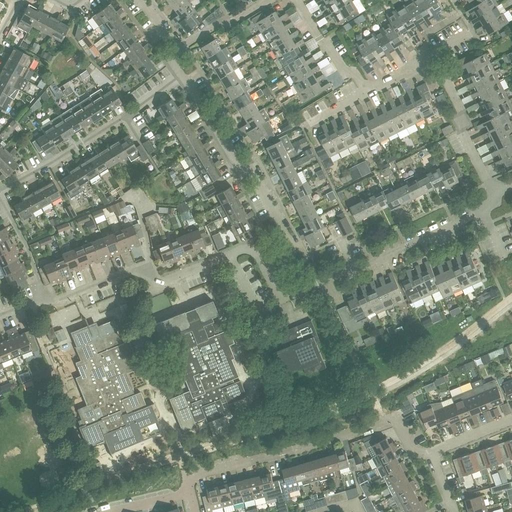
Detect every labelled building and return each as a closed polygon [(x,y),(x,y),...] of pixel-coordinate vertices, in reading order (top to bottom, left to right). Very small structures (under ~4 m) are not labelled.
[(171,0),(169,2),(177,11),(189,1),(187,0),(171,0)] [(332,13),(352,0),(351,0),(333,0),(327,4),(320,8),(322,12),(329,7),(332,13)] [(352,0),(332,13),(325,17),(327,21),(334,16),(338,22),(346,18),(348,21),(360,14),(358,10),(352,0)] [(424,20),(412,0),(404,5),(416,25),(420,32),(423,30),(419,23),(424,20)] [(412,0),(424,20),(429,27),(432,25),(428,18),(433,15),(424,0),(412,0)] [(424,0),(433,15),(437,22),(441,19),(437,12),(443,9),(437,0),(424,0)] [(478,17),(497,5),(494,0),(485,0),(479,3),(465,12),(467,16),(475,12),(478,17)] [(180,23),(196,11),(189,1),(177,11),(179,14),(171,21),(174,25),(179,21),(180,23)] [(31,25),(42,5),(40,4),(37,9),(28,4),(17,25),(25,29),(24,31),(28,33),(31,28),(29,27),(31,25)] [(91,17),(98,27),(122,10),(120,8),(116,11),(110,4),(91,17)] [(42,5),(31,25),(40,31),(49,15),(41,11),(44,6),(42,5)] [(404,5),(395,10),(407,30),(411,37),(415,35),(410,28),(416,25),(404,5)] [(498,6),(497,5),(478,17),(470,21),(473,24),(480,20),(483,25),(501,15),(496,7),(498,6)] [(225,15),(220,7),(205,19),(209,25),(225,15)] [(256,24),(261,33),(281,21),(295,12),(292,7),(285,11),(286,13),(279,17),(275,12),(265,18),(262,13),(252,19),(252,21),(254,24),(256,24)] [(105,36),(110,33),(124,22),(118,15),(123,12),(122,10),(98,27),(105,36)] [(386,16),(391,23),(403,43),(406,41),(402,33),(407,30),(395,10),(386,16)] [(179,21),(174,25),(177,29),(182,25),(188,33),(204,21),(196,12),(197,11),(196,11),(180,23),(179,21)] [(49,15),(40,31),(50,36),(61,16),(59,14),(56,19),(49,15)] [(501,15),(483,25),(476,30),(478,33),(485,29),(489,35),(508,23),(503,14),(501,15)] [(17,25),(21,17),(18,15),(13,24),(16,26),(17,25)] [(61,16),(50,36),(61,42),(69,26),(60,22),(63,17),(61,16)] [(284,26),(281,21),(261,33),(267,41),(287,30),(294,25),(291,22),(284,26)] [(117,42),(135,28),(134,26),(129,30),(124,22),(110,33),(117,42)] [(382,28),(394,48),(398,55),(402,53),(397,46),(403,43),(391,23),(382,28)] [(117,42),(124,51),(137,40),(132,34),(137,30),(135,28),(117,42)] [(389,51),(394,48),(382,28),(374,33),(385,53),(390,60),(393,58),(389,51)] [(272,50),(292,38),(299,34),(297,31),(290,35),(287,30),(267,41),(272,50)] [(374,33),(364,39),(377,59),(381,66),(384,64),(380,56),(385,53),(374,33)] [(278,59),(280,58),(297,47),(304,43),(302,39),(295,44),(292,38),(272,50),(278,59)] [(208,57),(222,49),(215,39),(202,47),(208,57)] [(371,62),(377,59),(364,39),(356,44),(362,54),(357,57),(367,74),(376,69),(371,62)] [(124,65),(142,52),(142,51),(144,50),(145,51),(150,48),(147,44),(142,47),(137,40),(124,51),(130,60),(128,61),(127,60),(123,63),(124,65)] [(215,68),(232,57),(227,47),(222,50),(222,49),(208,57),(215,68)] [(283,67),(302,56),(310,51),(307,48),(300,52),(297,47),(280,58),(284,66),(282,67),(283,67)] [(4,53),(3,55),(23,66),(28,56),(14,48),(9,55),(4,53)] [(149,61),(142,52),(124,65),(125,67),(130,64),(134,69),(129,72),(131,74),(149,61)] [(455,62),(457,67),(457,68),(459,71),(466,68),(469,73),(490,62),(485,53),(471,61),(468,56),(455,62)] [(18,76),(23,66),(3,55),(2,57),(7,60),(3,67),(18,76)] [(288,77),(290,75),(308,65),(315,60),(313,57),(305,61),(302,56),(283,67),(288,77)] [(232,57),(215,68),(221,78),(239,67),(232,57)] [(156,70),(149,61),(131,74),(132,76),(137,73),(142,80),(156,70)] [(474,82),(494,72),(490,62),(469,73),(461,77),(463,80),(471,77),(474,82)] [(293,85),(313,73),(320,69),(318,65),(311,70),(308,65),(290,75),(295,83),(293,84),(293,85)] [(27,81),(18,76),(3,67),(0,72),(0,79),(12,86),(22,91),(27,81)] [(221,78),(227,89),(245,78),(240,69),(240,70),(239,68),(239,67),(221,78)] [(83,80),(89,75),(86,70),(79,75),(83,80)] [(494,72),(474,82),(466,86),(468,90),(476,86),(478,91),(499,81),(494,72)] [(313,73),(293,85),(299,94),(318,82),(325,78),(323,74),(316,78),(313,73)] [(251,88),(245,78),(227,89),(229,92),(227,94),(231,100),(233,99),(247,91),(251,88)] [(0,92),(7,96),(12,86),(0,79),(0,92)] [(499,81),(478,91),(471,95),(473,99),(480,95),(483,100),(503,90),(499,81)] [(318,82),(299,94),(304,103),(331,86),(329,83),(321,87),(318,82)] [(55,93),(59,91),(58,88),(54,83),(50,85),(55,93)] [(421,95),(415,98),(426,118),(435,114),(427,99),(432,96),(426,83),(417,88),(421,95)] [(101,89),(99,91),(111,110),(121,103),(110,86),(102,91),(101,89)] [(503,90),(483,100),(475,104),(477,108),(485,104),(487,110),(508,99),(503,90)] [(50,99),(45,91),(40,97),(44,103),(50,99)] [(102,116),(111,110),(99,91),(89,97),(103,118),(102,116)] [(253,101),(247,91),(233,99),(236,103),(234,104),(238,111),(240,109),(253,101)] [(417,123),(426,118),(415,98),(411,91),(408,92),(411,100),(406,103),(417,123)] [(12,99),(7,96),(0,92),(0,108),(6,112),(12,99)] [(444,94),(436,97),(444,112),(451,108),(444,94)] [(407,128),(417,123),(406,103),(402,95),(399,97),(402,104),(397,107),(407,128)] [(93,124),(103,118),(89,97),(80,103),(92,122),(93,124)] [(163,118),(165,116),(177,108),(171,99),(157,107),(161,115),(156,118),(159,122),(164,119),(163,118)] [(511,107),(508,99),(487,110),(480,113),(482,117),(489,113),(492,119),(511,108),(511,107)] [(388,112),(399,132),(407,128),(397,107),(393,100),(390,101),(393,109),(388,112)] [(37,112),(38,112),(43,109),(38,101),(32,105),(37,112)] [(240,109),(246,120),(259,112),(253,101),(240,109)] [(92,122),(80,103),(70,109),(73,114),(82,128),(92,122)] [(165,116),(171,126),(185,117),(181,110),(186,107),(184,104),(183,103),(178,106),(179,107),(177,108),(165,116)] [(389,137),(399,132),(388,112),(384,104),(380,106),(384,114),(379,116),(389,137)] [(511,108),(492,119),(477,126),(479,130),(486,126),(489,132),(510,121),(506,113),(511,109),(511,108)] [(264,109),(259,112),(246,120),(248,123),(240,128),(244,135),(262,125),(266,122),(271,119),(264,109)] [(380,141),(389,137),(379,116),(375,109),(371,111),(375,118),(370,121),(380,141)] [(371,146),(380,141),(370,121),(366,113),(362,115),(366,123),(361,125),(371,146)] [(72,134),(82,128),(73,114),(65,119),(62,114),(60,115),(72,134)] [(54,125),(65,142),(68,140),(67,138),(72,134),(60,115),(58,116),(61,121),(54,125)] [(360,151),(362,151),(351,130),(344,115),(340,117),(344,124),(338,127),(349,148),(357,144),(360,151)] [(174,138),(177,136),(196,124),(195,122),(190,125),(185,117),(171,126),(175,133),(172,134),(174,138)] [(351,130),(362,151),(371,146),(361,125),(357,118),(353,120),(357,127),(351,130)] [(64,142),(65,142),(54,125),(51,120),(42,126),(54,146),(63,140),(64,142)] [(340,152),(349,148),(338,127),(335,120),(331,121),(335,129),(329,132),(340,152)] [(511,125),(510,121),(489,132),(482,135),(483,139),(491,135),(494,141),(511,131),(511,125)] [(198,126),(196,124),(177,136),(183,146),(197,137),(193,130),(198,126)] [(329,158),(340,152),(329,132),(326,124),(322,126),(326,134),(319,137),(329,158)] [(454,131),(451,124),(441,129),(445,135),(454,131)] [(262,125),(244,135),(245,137),(249,135),(254,143),(268,135),(262,125)] [(54,146),(42,126),(40,128),(43,133),(44,132),(45,134),(36,140),(45,154),(52,150),(55,155),(59,152),(56,147),(55,148),(54,146)] [(511,131),(494,141),(486,145),(488,148),(495,144),(498,150),(511,142),(511,131)] [(142,161),(148,158),(140,146),(136,148),(128,135),(119,140),(116,136),(115,136),(127,156),(130,162),(139,156),(142,161)] [(115,143),(108,147),(117,162),(127,156),(115,136),(112,138),(115,143)] [(267,147),(273,158),(287,151),(287,152),(294,148),(291,142),(287,144),(283,136),(273,141),(275,144),(267,147)] [(197,137),(183,146),(189,155),(208,144),(207,142),(202,145),(197,137)] [(143,144),(149,153),(156,149),(150,139),(143,144)] [(447,139),(441,142),(444,147),(450,144),(447,139)] [(503,159),(511,154),(511,142),(498,150),(491,154),(492,157),(500,153),(503,159)] [(191,167),(209,156),(205,149),(209,146),(208,144),(189,155),(185,158),(191,167)] [(0,165),(15,151),(13,149),(9,153),(3,147),(0,150),(0,165)] [(98,147),(95,149),(107,168),(117,162),(108,147),(101,152),(98,147)] [(89,159),(98,174),(107,168),(95,149),(94,150),(97,154),(89,159)] [(15,151),(0,165),(0,171),(2,174),(0,175),(0,179),(1,181),(5,177),(6,177),(18,165),(10,157),(11,155),(12,156),(17,152),(15,151)] [(287,151),(273,158),(278,169),(292,162),(287,152),(287,151)] [(511,154),(503,159),(495,163),(497,166),(505,163),(508,169),(511,166),(511,154)] [(209,156),(191,167),(197,177),(219,163),(218,161),(213,163),(209,156)] [(79,165),(88,180),(91,185),(101,179),(98,174),(89,159),(79,165)] [(292,163),(292,162),(278,169),(283,180),(297,173),(295,168),(300,165),(297,160),(292,163)] [(459,182),(457,178),(462,176),(455,161),(439,169),(438,169),(450,192),(452,191),(450,186),(459,182)] [(219,163),(197,177),(203,187),(201,188),(197,191),(201,196),(214,188),(210,182),(221,176),(216,167),(221,164),(219,163)] [(69,172),(70,174),(79,186),(88,180),(79,165),(72,170),(69,165),(65,168),(68,173),(69,172)] [(372,172),(369,166),(360,170),(363,176),(372,172)] [(361,175),(358,168),(350,171),(353,179),(361,175)] [(450,192),(438,169),(427,175),(434,189),(439,186),(443,195),(450,192)] [(427,175),(425,176),(423,171),(414,176),(424,194),(434,189),(427,175)] [(303,184),(297,173),(283,180),(289,191),(303,184)] [(80,188),(79,186),(70,174),(61,180),(68,192),(66,194),(71,201),(84,192),(81,187),(80,188)] [(352,179),(349,174),(340,178),(343,184),(352,179)] [(406,185),(413,199),(424,194),(414,176),(405,180),(407,185),(406,185)] [(42,181),(40,182),(51,202),(61,196),(52,181),(45,186),(42,181)] [(41,207),(51,202),(40,182),(38,183),(41,188),(33,192),(41,207)] [(308,195),(303,184),(289,191),(294,202),(308,195)] [(395,191),(402,205),(413,199),(406,185),(395,191)] [(214,188),(201,196),(204,201),(208,199),(216,195),(222,205),(242,195),(241,192),(236,195),(231,186),(217,194),(214,188)] [(382,192),(389,206),(391,210),(402,205),(395,191),(390,193),(388,189),(382,192)] [(22,198),(23,201),(31,213),(41,207),(33,192),(25,197),(22,192),(18,194),(21,199),(22,198)] [(371,197),(378,211),(389,206),(382,192),(371,197)] [(221,217),(227,215),(242,207),(238,199),(243,197),(242,195),(222,205),(216,208),(221,217)] [(308,195),(294,202),(299,212),(313,206),(308,195)] [(371,197),(361,202),(368,216),(378,211),(371,197)] [(31,213),(23,201),(13,206),(22,221),(29,217),(32,222),(36,220),(33,214),(32,215),(31,213)] [(125,201),(123,201),(119,203),(122,210),(127,207),(125,201)] [(183,221),(191,217),(184,202),(176,206),(183,221)] [(368,216),(361,202),(350,208),(357,222),(368,216)] [(65,209),(71,220),(78,216),(72,205),(65,209)] [(319,217),(313,206),(299,212),(305,223),(319,217)] [(227,215),(232,224),(252,214),(250,212),(246,214),(242,207),(227,215)] [(94,219),(104,214),(102,209),(92,213),(94,219)] [(156,230),(161,228),(156,214),(150,216),(156,230)] [(253,216),(252,214),(232,224),(232,225),(230,226),(229,224),(224,227),(226,231),(231,229),(235,236),(250,229),(247,224),(245,220),(253,216)] [(150,216),(144,218),(150,233),(156,230),(150,216)] [(335,222),(343,236),(345,235),(353,231),(346,216),(335,222)] [(301,239),(320,229),(324,227),(319,217),(305,223),(307,227),(298,231),(301,239)] [(138,224),(133,226),(132,226),(122,230),(129,248),(135,245),(135,248),(140,246),(138,240),(144,238),(138,224)] [(198,230),(187,234),(195,254),(200,252),(199,249),(205,247),(205,246),(201,236),(206,234),(204,229),(198,232),(198,230)] [(325,240),(320,229),(301,239),(302,240),(307,238),(311,247),(325,240)] [(129,248),(122,230),(112,234),(120,254),(124,252),(124,250),(129,248)] [(120,254),(112,234),(102,238),(109,256),(115,253),(115,256),(120,254)] [(191,255),(195,254),(187,234),(177,238),(184,255),(190,253),(191,255)] [(207,234),(206,234),(201,236),(205,246),(211,244),(207,234)] [(0,242),(0,254),(15,248),(13,243),(10,244),(8,238),(0,242)] [(109,256),(102,238),(92,242),(100,262),(104,260),(104,258),(109,256)] [(177,238),(167,242),(175,262),(180,260),(179,257),(184,255),(177,238)] [(100,262),(92,242),(82,246),(89,264),(95,262),(95,264),(100,262)] [(175,262),(167,242),(157,246),(158,249),(152,252),(156,261),(162,258),(164,264),(170,261),(171,264),(175,262)] [(84,266),(89,264),(82,246),(72,250),(80,270),(84,268),(84,266)] [(0,254),(0,266),(0,267),(17,258),(15,253),(17,252),(15,248),(0,254)] [(80,270),(72,250),(63,254),(70,271),(74,270),(75,272),(80,270)] [(469,261),(463,264),(473,285),(482,280),(469,252),(465,253),(469,261)] [(53,262),(61,282),(66,280),(65,278),(71,275),(70,271),(63,254),(61,254),(63,258),(53,262)] [(463,289),(473,285),(463,264),(460,256),(456,258),(459,265),(454,268),(463,289)] [(0,267),(5,276),(24,267),(22,263),(20,264),(17,258),(0,267)] [(454,293),(463,289),(454,268),(450,260),(446,262),(450,269),(444,272),(454,293)] [(428,270),(422,272),(432,294),(440,290),(444,298),(444,297),(435,276),(428,261),(425,262),(428,270)] [(43,267),(38,269),(44,286),(56,281),(57,284),(61,282),(53,262),(43,266),(43,267)] [(444,297),(454,293),(444,272),(441,264),(437,266),(441,274),(435,276),(444,297)] [(423,298),(432,294),(422,272),(419,265),(415,266),(419,274),(413,277),(423,298)] [(26,271),(24,267),(5,276),(10,286),(27,278),(24,273),(26,271)] [(412,302),(423,298),(413,277),(410,269),(406,271),(409,278),(403,281),(412,302)] [(383,277),(382,277),(395,306),(405,301),(392,272),(388,274),(392,282),(386,284),(383,277)] [(395,306),(382,277),(379,278),(383,286),(377,289),(374,281),(373,281),(386,310),(395,306)] [(364,285),(377,314),(386,310),(373,281),(370,283),(373,290),(368,293),(364,285)] [(376,314),(377,314),(364,285),(360,287),(364,294),(358,297),(355,289),(354,289),(367,318),(368,318),(367,316),(375,312),(376,314)] [(358,323),(367,318),(354,289),(351,291),(355,299),(348,302),(358,323)] [(231,360),(234,359),(228,345),(234,343),(228,330),(220,333),(219,330),(220,330),(216,320),(212,321),(211,318),(218,315),(212,301),(194,308),(196,312),(186,316),(184,312),(153,324),(154,327),(151,328),(155,340),(164,336),(166,340),(168,340),(175,337),(180,349),(175,351),(180,364),(175,367),(180,380),(184,379),(231,360)] [(72,333),(77,347),(75,348),(80,361),(75,363),(80,376),(75,378),(81,392),(84,390),(126,373),(134,370),(129,357),(134,355),(128,341),(121,344),(120,342),(116,332),(118,331),(118,330),(114,320),(90,330),(88,327),(72,333)] [(327,368),(324,360),(317,343),(320,342),(311,321),(279,334),(285,349),(274,353),(283,376),(304,368),(307,375),(327,368)] [(15,327),(11,329),(21,354),(31,350),(32,353),(39,350),(32,335),(26,337),(24,332),(19,335),(15,327)] [(56,337),(52,327),(45,330),(49,340),(56,337)] [(11,359),(21,354),(11,329),(6,330),(9,339),(4,341),(11,359)] [(63,340),(62,338),(59,330),(54,332),(58,342),(63,340)] [(12,362),(11,359),(4,341),(0,342),(0,359),(2,366),(5,367),(11,364),(12,362)] [(194,422),(205,418),(207,423),(226,415),(221,404),(226,402),(227,404),(246,397),(240,381),(231,384),(230,380),(238,377),(231,360),(184,379),(189,391),(188,392),(189,394),(183,396),(182,394),(182,395),(170,400),(169,399),(169,400),(182,433),(183,433),(183,432),(195,427),(196,427),(194,422)] [(51,377),(50,374),(49,371),(43,374),(46,382),(50,380),(52,379),(51,377)] [(84,390),(90,404),(77,410),(81,420),(78,421),(88,447),(105,440),(110,452),(143,439),(139,428),(157,420),(150,405),(146,407),(140,392),(132,396),(130,392),(133,391),(126,373),(84,390)] [(511,398),(511,379),(503,383),(510,399),(511,398)] [(31,381),(31,380),(21,384),(22,385),(23,389),(24,390),(33,386),(33,385),(31,381)] [(495,380),(484,385),(493,406),(503,402),(495,380)] [(473,389),(482,411),(493,406),(484,385),(473,389)] [(473,389),(462,393),(475,425),(479,423),(475,413),(482,411),(473,389)] [(462,393),(452,397),(460,419),(468,416),(471,426),(475,425),(462,393)] [(442,403),(450,424),(460,419),(452,397),(441,402),(442,403)] [(414,410),(409,400),(403,403),(405,407),(401,409),(404,415),(414,410)] [(432,407),(434,411),(437,423),(439,428),(450,424),(442,403),(432,407)] [(236,411),(234,405),(228,407),(231,413),(236,411)] [(432,407),(424,410),(420,411),(426,428),(437,423),(434,411),(432,407)] [(364,442),(367,448),(372,458),(378,455),(395,446),(392,442),(389,444),(386,438),(378,442),(376,437),(374,437),(373,438),(371,435),(367,437),(368,440),(364,442)] [(511,439),(502,443),(509,466),(511,465),(511,462),(511,460),(511,459),(511,439)] [(490,447),(496,465),(504,462),(506,467),(509,466),(502,443),(490,447)] [(378,455),(383,465),(397,458),(394,452),(397,450),(395,446),(378,455)] [(477,451),(486,474),(489,473),(487,468),(496,465),(490,447),(477,451)] [(351,472),(353,471),(356,471),(357,470),(356,465),(354,458),(348,460),(345,451),(339,453),(338,450),(334,451),(339,469),(350,466),(351,472)] [(330,456),(324,457),(331,478),(336,477),(334,471),(339,469),(334,451),(329,452),(330,456)] [(477,451),(466,455),(472,473),(480,470),(482,476),(486,474),(477,451)] [(463,476),(472,473),(466,455),(453,460),(461,483),(465,481),(463,476)] [(331,478),(324,457),(318,459),(317,456),(313,457),(320,480),(320,481),(331,478)] [(310,483),(320,480),(313,457),(309,459),(310,462),(304,463),(310,483)] [(399,463),(397,458),(383,465),(388,474),(405,465),(402,462),(401,463),(399,463)] [(304,485),(310,483),(304,463),(298,465),(297,462),(293,463),(298,481),(302,480),(304,485)] [(287,488),(282,489),(285,502),(291,500),(289,493),(300,490),(298,482),(298,481),(293,463),(288,465),(289,468),(283,470),(287,484),(286,484),(287,488)] [(384,476),(389,486),(407,477),(404,471),(407,469),(405,465),(388,474),(384,476)] [(279,503),(285,502),(282,489),(276,491),(275,488),(274,488),(271,473),(264,475),(264,472),(259,473),(265,497),(270,496),(271,499),(277,497),(279,503)] [(255,500),(265,497),(259,473),(255,474),(256,477),(250,479),(255,500)] [(245,502),(255,500),(250,479),(243,480),(243,477),(238,478),(245,502)] [(407,477),(389,486),(394,496),(398,493),(415,485),(412,481),(409,482),(407,477)] [(235,482),(229,484),(234,505),(245,502),(238,478),(234,479),(235,482)] [(223,508),(234,505),(229,484),(223,485),(222,482),(217,483),(223,505),(223,508)] [(501,485),(502,491),(511,488),(511,486),(511,482),(501,485)] [(213,511),(212,507),(223,505),(217,483),(213,484),(214,488),(207,489),(209,494),(203,496),(206,511),(213,511)] [(398,493),(400,497),(396,499),(399,505),(417,496),(414,490),(417,489),(415,485),(398,493)] [(502,491),(501,485),(491,488),(492,494),(502,491)] [(469,511),(485,506),(482,495),(466,500),(469,511)] [(406,508),(407,511),(421,511),(427,509),(422,500),(420,501),(417,496),(399,505),(402,510),(406,508)] [(304,501),(307,511),(317,509),(314,498),(304,501)]
